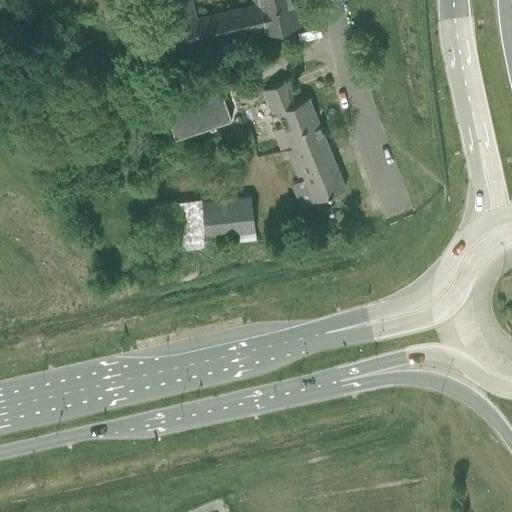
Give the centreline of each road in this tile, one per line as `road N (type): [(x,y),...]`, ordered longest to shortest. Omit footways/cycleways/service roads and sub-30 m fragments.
road 1 (secondary): [(363,325),(0,409)]
road 2 (secondary): [(0,453),(337,375)]
road 3 (trunk): [(337,375),(416,378),(457,390),(511,443)]
road 4 (residential): [(377,186),(331,0)]
road 5 (secondary): [(337,375),(445,355),(511,391)]
road 6 (secondary): [(504,240),(472,263),(444,310),(382,329),(363,325)]
road 7 (secondary): [(483,226),(428,296),(363,325)]
road 8 (trunk): [(451,0),(478,145)]
